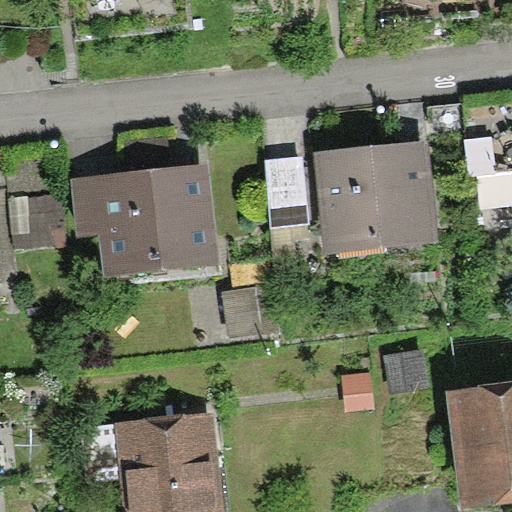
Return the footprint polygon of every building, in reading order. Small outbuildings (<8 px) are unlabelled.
[(411,259),(405,152),(309,158),(316,265),(411,259)] [(256,172),(256,246),(289,246),(289,172),(256,172)] [(183,190),(71,195),(76,289),(188,284),(183,190)] [(220,346),(250,344),(248,296),(217,298),(220,346)] [(414,385),(412,354),(382,356),(383,386),(414,385)] [(511,392),(454,398),(464,503),(511,498),(511,392)] [(212,511),(204,422),(125,430),(132,511),(212,511)]
